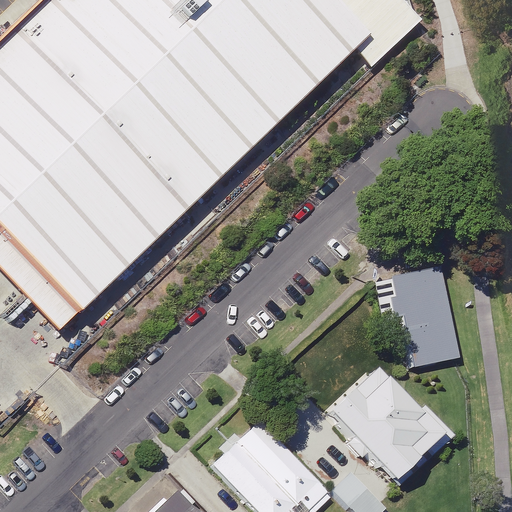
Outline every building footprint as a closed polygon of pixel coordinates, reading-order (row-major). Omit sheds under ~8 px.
[(4,0),(0,4),(0,261),(59,326),(344,47),(365,69),(414,16),(397,0),(4,0)] [(453,363),(434,256),(374,266),(393,374),(453,363)] [(259,334),(247,320),(233,331),(245,346),(259,334)] [(412,464),(348,400),(305,442),(349,487),(354,482),(373,502),(412,464)] [(301,511),(307,507),(236,435),(188,481),(218,511),(301,511)]
